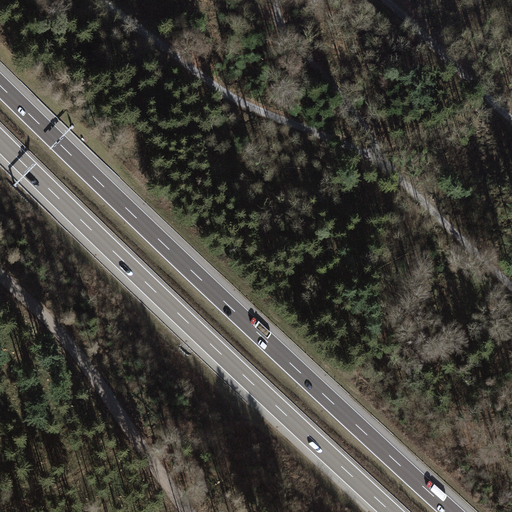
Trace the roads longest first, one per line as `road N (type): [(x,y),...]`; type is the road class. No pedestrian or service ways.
road 1 (motorway): [(450,511),(0,84)]
road 2 (motorway): [(0,141),(391,511)]
road 3 (track): [(108,0),(248,103),(381,157),(511,282)]
road 4 (unclassified): [(0,273),(93,368),(188,511)]
road 5 (track): [(381,157),(359,116),(285,33),(276,0)]
road 6 (track): [(511,111),(390,0)]
